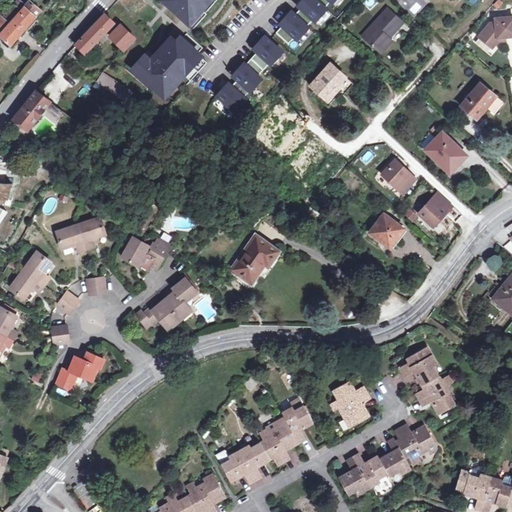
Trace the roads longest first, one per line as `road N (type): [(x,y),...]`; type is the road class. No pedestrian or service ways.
road 1 (secondary): [(152,369),(261,336),(339,339),(393,330),(481,227),(511,207)]
road 2 (track): [(392,107),(390,84),(373,65),(333,53),(314,68),(304,94),(324,135),(349,146),(374,127)]
road 3 (track): [(374,127),(490,0)]
road 4 (unclassified): [(104,0),(0,115)]
road 5 (secondary): [(45,481),(152,369)]
road 6 (track): [(481,227),(374,127)]
